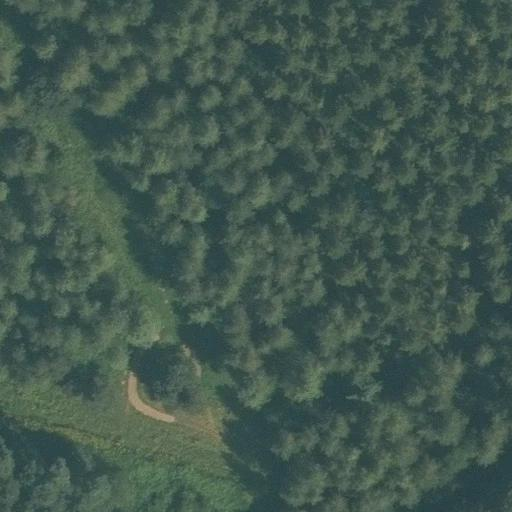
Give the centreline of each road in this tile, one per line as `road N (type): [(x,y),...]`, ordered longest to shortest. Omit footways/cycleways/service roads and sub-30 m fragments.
road 1 (track): [(255,511),(247,475),(222,434),(134,393),(136,362),(153,337)]
road 2 (track): [(399,511),(511,439)]
